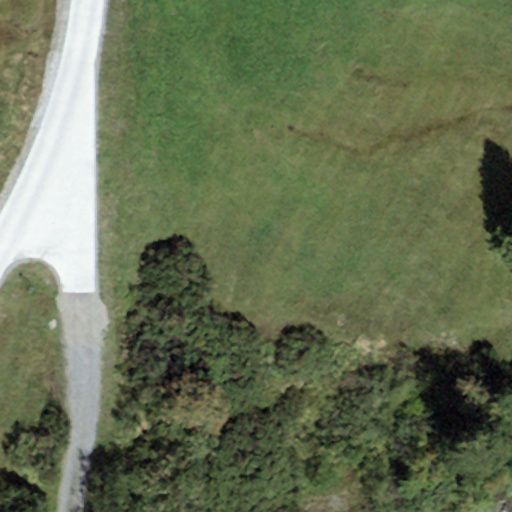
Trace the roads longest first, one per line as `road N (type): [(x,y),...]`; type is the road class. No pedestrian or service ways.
road 1 (track): [(71,511),(82,305),(47,201)]
road 2 (unclassified): [(0,277),(47,201),(84,92),(94,0)]
